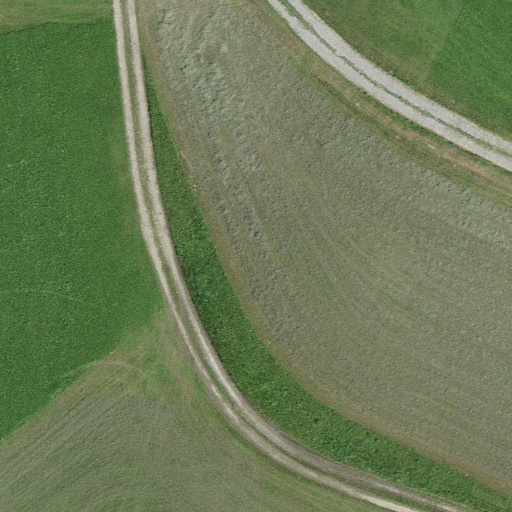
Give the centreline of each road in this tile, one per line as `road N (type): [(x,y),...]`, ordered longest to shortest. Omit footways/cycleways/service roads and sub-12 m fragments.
road 1 (track): [(427,511),(283,469),(215,358),(154,232),(126,0)]
road 2 (track): [(511,155),(358,71),(287,0)]
